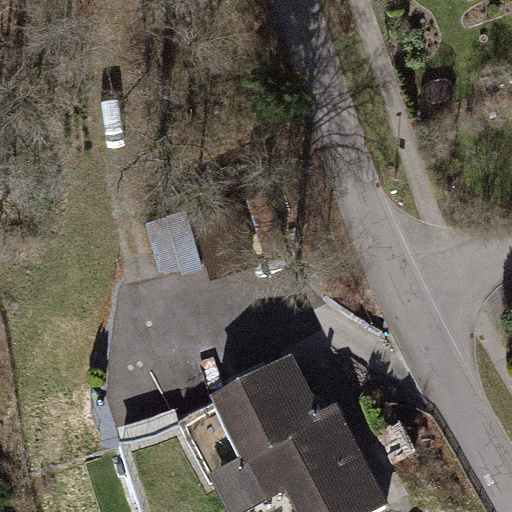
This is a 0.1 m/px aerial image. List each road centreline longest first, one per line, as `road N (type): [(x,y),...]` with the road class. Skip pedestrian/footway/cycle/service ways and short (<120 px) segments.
road 1 (residential): [(405,294),(342,149),(293,0)]
road 2 (residential): [(511,494),(405,294)]
